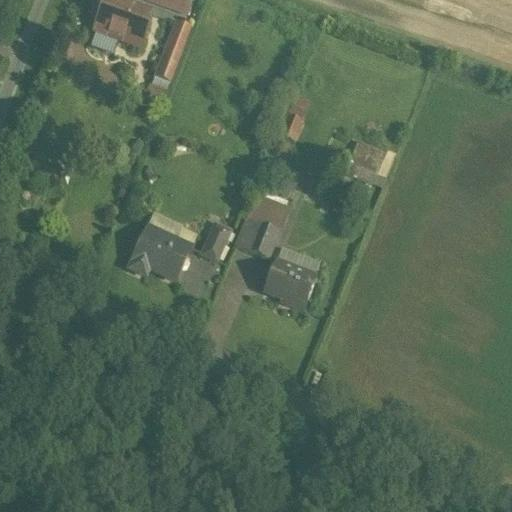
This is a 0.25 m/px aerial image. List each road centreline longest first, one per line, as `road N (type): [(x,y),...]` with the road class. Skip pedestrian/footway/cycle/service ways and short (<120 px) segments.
road 1 (unclassified): [(0,270),(511,481)]
road 2 (unclassified): [(43,0),(0,115)]
